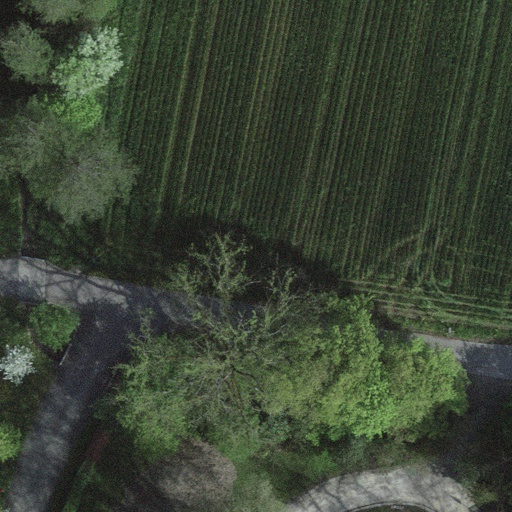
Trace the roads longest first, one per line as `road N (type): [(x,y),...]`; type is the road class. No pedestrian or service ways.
road 1 (residential): [(511,367),(129,300)]
road 2 (track): [(0,281),(129,300)]
